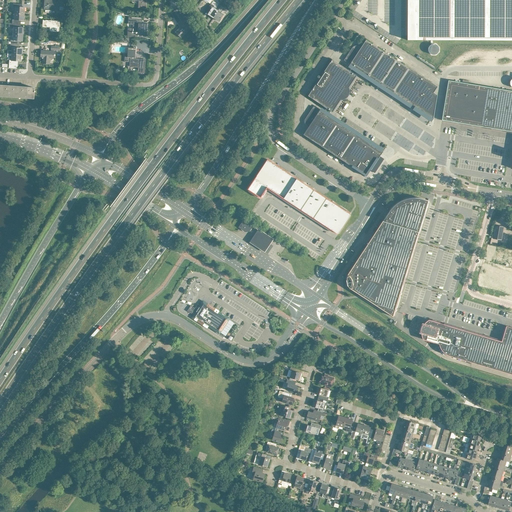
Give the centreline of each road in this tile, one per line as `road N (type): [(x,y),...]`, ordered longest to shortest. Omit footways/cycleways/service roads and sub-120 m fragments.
road 1 (motorway): [(0,403),(162,172),(298,0)]
road 2 (motorway): [(281,0),(151,165),(0,380)]
road 3 (unclassified): [(0,466),(135,321),(179,320),(250,362),(279,350),(306,313)]
road 4 (unclassified): [(435,153),(399,154),(365,179),(300,137),(300,95),(349,22)]
road 5 (motorway): [(0,436),(175,224)]
road 6 (unclassified): [(368,203),(269,134),(273,109),(337,13)]
road 7 (motorway): [(186,210),(321,0)]
road 8 (motorway): [(260,0),(196,67),(126,122),(103,157)]
road 9 (tertiary): [(306,313),(445,399),(497,414)]
road 10 (tertiary): [(497,414),(318,297)]
road 11 (residential): [(162,0),(153,82),(30,77)]
road 12 (motorway): [(91,170),(0,321)]
road 13 (tertiary): [(175,224),(306,313)]
road 14 (tertiary): [(308,291),(186,210)]
road 15 (unclassified): [(511,305),(467,286),(493,191)]
